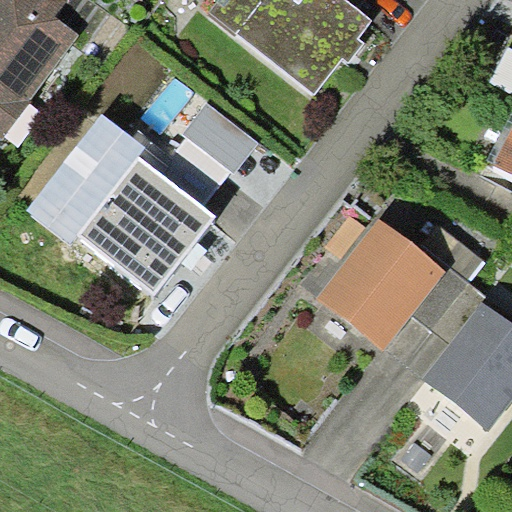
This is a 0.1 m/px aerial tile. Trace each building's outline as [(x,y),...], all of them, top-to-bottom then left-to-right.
[(0,134),(17,147),(86,54),(61,35),(77,13),(59,0),(7,0),(0,10),(0,134)] [(232,40),(309,101),(366,29),(351,17),(364,0),(247,0),(258,8),(232,40)] [(511,131),(489,175),(511,187),(511,131)] [(76,240),(153,301),(210,228),(195,217),(226,177),(182,143),(154,179),(107,143),(73,186),(101,208),(76,240)] [(427,338),(465,289),(437,268),(429,278),(375,236),(320,307),(377,352),(403,319),(427,338)] [(481,434),(511,394),(511,343),(479,318),(424,389),(481,434)]
